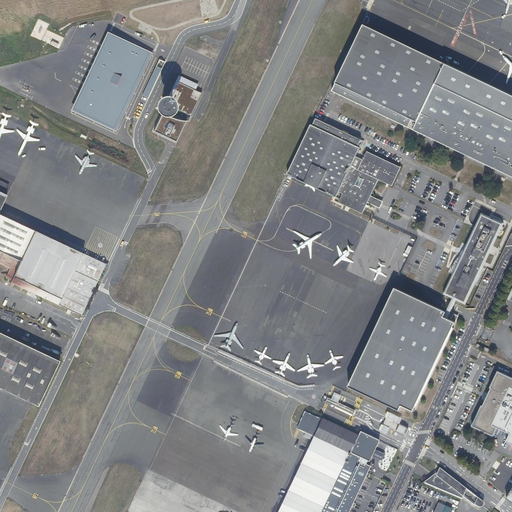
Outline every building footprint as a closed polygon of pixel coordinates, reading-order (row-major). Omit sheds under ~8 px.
[(446,64),(364,26),(334,91),(511,177),(511,120),(436,84),(446,64)] [(151,52),(106,32),(71,110),(116,130),(151,52)] [(191,116),(202,93),(178,82),(170,100),(173,101),(173,102),(169,102),(170,104),(171,106),(174,105),(173,108),(191,116)] [(165,99),(162,99),(160,100),(158,101),(156,104),(155,106),(155,109),(156,111),(158,113),(160,114),(163,115),(166,114),(168,113),(170,111),(171,109),(171,106),(170,104),(169,102),(167,100),(165,99)] [(323,121),(316,119),(315,118),(312,125),(311,124),(287,174),(298,179),(326,192),(337,197),(339,192),(343,194),(339,202),(363,213),(368,203),(380,209),(384,201),(371,195),(379,179),(392,186),(401,167),(367,151),(363,160),(356,156),(360,147),(358,147),(361,140),(323,121)] [(0,263),(10,268),(6,278),(12,281),(11,283),(81,316),(106,264),(0,214),(0,210),(6,197),(0,193),(0,263)] [(454,274),(444,294),(466,304),(504,223),(482,213),(461,258),(462,258),(455,274),(454,274)] [(447,314),(396,289),(348,386),(400,412),(403,407),(414,412),(457,325),(446,319),(447,314)] [(0,388),(38,406),(60,361),(7,336),(0,332),(0,388)] [(511,378),(498,371),(490,388),(491,388),(483,406),(481,406),(472,426),(493,436),(497,428),(510,434),(506,442),(511,445),(511,378)] [(355,410),(328,397),(326,402),(351,414),(353,415),(355,411),(355,410)] [(366,465),(368,462),(369,463),(371,457),(372,457),(372,456),(375,450),(379,441),(360,432),(358,437),(322,420),(304,412),(296,429),(300,431),(313,437),(277,511),(349,511),(370,467),(366,465)] [(385,454),(375,450),(372,456),(372,457),(381,461),(382,459),(383,460),(383,459),(384,459),(384,458),(385,458),(385,457),(384,457),(384,456),(385,454)] [(481,501),(439,468),(437,472),(435,476),(436,477),(435,478),(435,477),(433,482),(427,479),(423,483),(461,499),(462,497),(476,507),(476,506),(477,507),(478,508),(479,508),(480,508),(481,507),(482,506),(483,505),(483,504),(483,503),(482,502),(481,501)] [(433,482),(435,477),(435,476),(437,472),(427,479),(433,482)]
